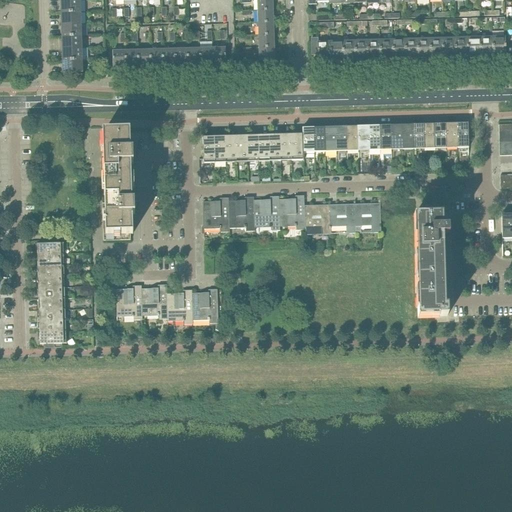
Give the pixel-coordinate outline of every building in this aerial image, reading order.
[(272,0),(256,0),(257,11),(273,10),(272,0)] [(60,13),(81,13),(80,1),(60,1),(60,13)] [(273,22),(273,10),(257,11),(258,23),(273,22)] [(61,25),(81,25),(81,13),(60,13),(61,25)] [(273,35),(273,22),(258,23),(258,35),(273,35)] [(61,38),(82,37),(81,25),(61,25),(61,38)] [(273,35),(258,35),(258,48),(274,47),(273,35)] [(62,49),(82,49),(82,37),(61,38),(62,49)] [(492,37),(480,38),(480,56),(493,56),(492,37)] [(505,37),(492,37),(493,56),(506,55),(505,37)] [(455,38),(442,39),(443,57),(455,57),(455,38)] [(467,38),(455,38),(455,57),(468,57),(467,38)] [(467,38),(468,57),(480,56),(480,38),(467,38)] [(317,61),(330,61),(330,42),(317,42),(317,39),(311,39),(311,55),(317,55),(317,61)] [(430,39),(417,40),(418,58),(430,58),(430,39)] [(442,39),(430,39),(430,58),(443,57),(442,39)] [(392,40),(380,41),(380,59),(393,59),(392,40)] [(405,40),(392,40),(393,59),(405,58),(405,40)] [(417,40),(405,40),(405,58),(418,58),(417,40)] [(355,41),(342,42),(343,60),(355,60),(355,41)] [(367,41),(355,41),(355,60),(368,59),(367,41)] [(380,41),(367,41),(368,59),(380,59),(380,41)] [(212,42),(200,42),(200,48),(200,64),(201,64),(201,67),(208,67),(208,64),(213,64),(212,48),(212,42)] [(342,42),(330,42),(330,61),(343,60),(342,42)] [(274,60),(274,47),(258,48),(259,61),(274,60)] [(200,64),(200,48),(187,49),(188,65),(188,67),(196,67),(196,64),(200,64)] [(225,48),(212,48),(213,64),(213,66),(221,66),(221,64),(226,64),(225,48)] [(62,61),(82,61),(82,49),(62,49),(62,61)] [(175,49),(163,50),(163,65),(164,68),(171,68),(171,65),(175,65),(175,49)] [(188,65),(187,49),(175,49),(175,65),(176,65),(176,68),(183,67),(183,65),(188,65)] [(134,66),(138,66),(138,50),(125,51),(126,67),(126,69),(134,69),(134,66)] [(150,50),(138,50),(138,66),(139,66),(139,69),(146,68),(146,66),(151,66),(150,50)] [(163,65),(163,50),(150,50),(151,66),(151,68),(159,68),(159,66),(163,65)] [(121,67),(126,67),(125,51),(112,51),(113,67),(114,67),(114,69),(121,69),(121,67)] [(62,61),(62,74),(83,73),(82,61),(62,61)] [(423,124),(424,149),(435,149),(434,123),(423,124)] [(445,123),(434,123),(435,149),(446,149),(445,123)] [(445,123),(446,149),(457,148),(456,123),(445,123)] [(468,123),(456,123),(457,148),(457,152),(468,152),(468,148),(468,123)] [(401,124),(390,125),(391,150),(402,150),(401,124)] [(401,124),(402,150),(413,150),(412,124),(401,124)] [(423,124),(412,124),(413,150),(424,149),(423,124)] [(357,126),(358,151),(369,151),(368,125),(357,126)] [(379,125),(368,125),(369,151),(380,151),(379,125)] [(379,125),(380,151),(391,150),(390,125),(379,125)] [(335,126),(324,127),(325,152),(336,152),(335,126)] [(335,126),(336,152),(347,152),(346,126),(335,126)] [(357,126),(346,126),(347,152),(358,151),(357,126)] [(314,152),(313,127),(302,127),(302,134),(303,153),(314,152)] [(313,127),(314,152),(325,152),(324,127),(313,127)] [(130,151),(129,132),(102,133),(103,158),(101,158),(102,203),(104,203),(105,208),(102,209),(103,241),(130,240),(130,234),(132,234),(132,215),(134,215),(134,202),(132,202),(131,164),(133,164),(133,151),(130,151)] [(291,161),(303,161),(303,153),(302,134),(291,135),(291,161)] [(258,136),(258,160),(258,162),(269,162),(269,135),(258,136)] [(280,162),(280,135),(269,135),(269,162),(280,162)] [(291,135),(280,135),(281,162),(287,161),(287,165),(292,165),(291,161),(291,135)] [(236,163),(236,136),(225,137),(225,163),(236,163)] [(247,136),(236,136),(236,163),(247,163),(247,136)] [(258,160),(258,136),(247,136),(247,163),(258,162),(258,160)] [(203,159),(198,159),(199,168),(204,168),(203,164),(214,164),(214,137),(202,137),(203,159)] [(225,137),(214,137),(214,164),(225,163),(225,137)] [(278,200),(279,227),(296,227),(296,230),(305,230),(304,206),(304,196),(295,196),(295,199),(278,200)] [(254,228),(270,227),(270,231),(279,231),(279,227),(278,200),(278,197),(270,197),(270,200),(253,201),(254,228)] [(220,232),(229,232),(229,229),(228,201),(228,198),(219,199),(219,201),(203,202),(203,229),(220,229),(220,232)] [(229,229),(245,228),(245,232),(254,232),(254,228),(253,201),(253,198),(244,198),(245,201),(228,201),(229,229)] [(380,204),(355,205),(355,227),(371,226),(371,233),(380,233),(380,204)] [(331,234),(330,227),(330,205),(304,206),(305,230),(305,235),(331,234)] [(356,234),(355,227),(355,205),(330,205),(330,227),(346,227),(346,234),(356,234)] [(511,213),(501,213),(502,239),(511,238),(511,213)] [(448,236),(448,228),(447,215),(415,216),(418,317),(447,316),(447,306),(444,306),(442,236),(448,236)] [(68,243),(37,244),(37,256),(64,255),(64,248),(68,248),(68,243)] [(37,256),(37,267),(64,266),(64,255),(37,256)] [(37,267),(38,278),(64,277),(64,266),(37,267)] [(38,289),(65,288),(64,277),(38,278),(38,289)] [(167,322),(166,291),(167,291),(166,285),(141,286),(142,320),(142,317),(158,316),(158,320),(167,320),(167,322)] [(142,320),(141,286),(115,287),(116,317),(133,317),(133,321),(142,320)] [(38,289),(38,300),(65,299),(65,288),(38,289)] [(218,324),(217,290),(192,291),(193,325),(193,321),(209,321),(209,324),(218,324)] [(166,291),(167,322),(184,321),(184,325),(193,325),(192,291),(167,291),(166,291)] [(38,300),(39,311),(65,310),(65,299),(38,300)] [(39,321),(66,320),(65,310),(39,311),(39,321)] [(66,320),(39,321),(39,333),(66,332),(66,320)] [(39,333),(40,344),(43,344),(43,347),(44,349),(62,348),(62,344),(66,344),(66,332),(39,333)]
